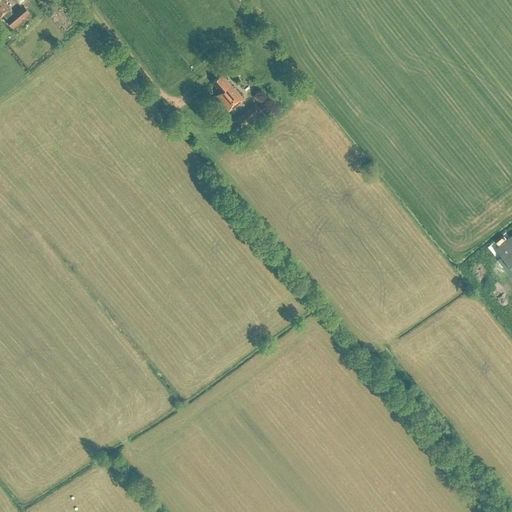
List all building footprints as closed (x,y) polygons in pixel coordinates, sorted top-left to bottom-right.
[(7,0),(0,0),(0,18),(4,15),(8,20),(7,21),(15,30),(32,15),(25,6),(14,15),(10,10),(12,9),(6,2),(8,1),(7,0)] [(217,96),(229,110),(244,99),(235,87),(234,88),(222,74),(213,81),(221,92),(217,96)] [(258,93),(254,96),(264,110),(267,107),(261,99),(262,98),(258,93)] [(265,116),(255,104),(254,103),(234,120),(240,127),(246,122),(251,127),(265,116)] [(239,128),(233,122),(224,129),(230,136),(239,128)] [(511,233),(495,248),(501,255),(496,259),(510,276),(511,275),(511,233)]
